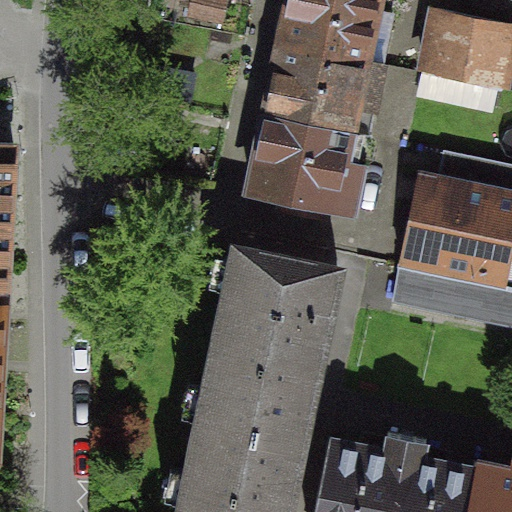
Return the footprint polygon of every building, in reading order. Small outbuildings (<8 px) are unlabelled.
[(293,0),(284,42),(368,60),(381,0),(293,0)] [(511,0),(464,0),(464,1),(511,11),(511,0)] [(505,86),(511,49),(511,25),(438,11),(426,70),(505,86)] [(284,42),(269,113),(353,131),(368,60),(284,42)] [(269,113),(253,191),(337,209),(353,131),(269,113)] [(0,301),(6,302),(16,146),(0,145),(0,301)] [(441,175),(511,189),(511,164),(446,151),(441,175)] [(511,189),(441,175),(422,172),(403,264),(507,285),(511,258),(511,189)] [(338,271),(241,251),(223,338),(320,358),(338,271)] [(511,286),(507,285),(403,264),(396,301),(511,324),(511,323),(511,286)] [(320,358),(223,338),(204,425),(302,445),(320,358)] [(288,511),(302,445),(204,425),(185,511),(288,511)] [(472,511),(481,471),(426,460),(430,442),(393,435),(389,452),(333,441),(318,511),(472,511)] [(511,511),(511,470),(483,464),(481,471),(472,511),(511,511)]
